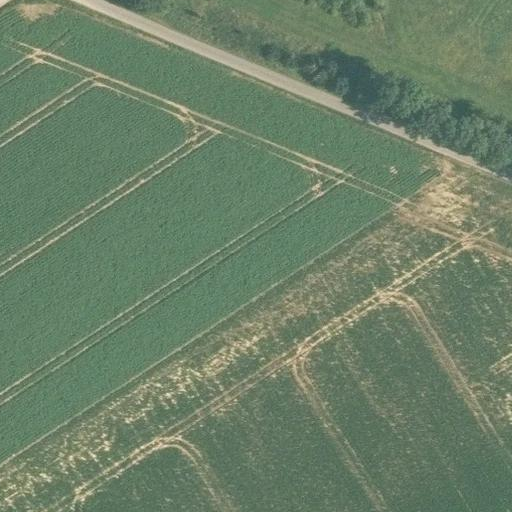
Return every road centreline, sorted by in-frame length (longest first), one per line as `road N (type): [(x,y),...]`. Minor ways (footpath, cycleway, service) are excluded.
road 1 (unclassified): [(511,181),(83,0)]
road 2 (track): [(511,107),(247,0)]
